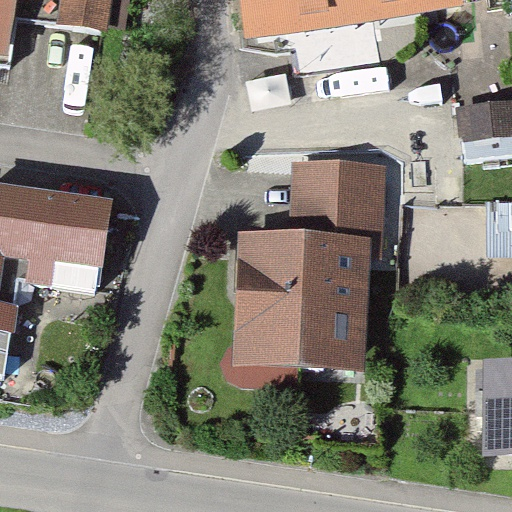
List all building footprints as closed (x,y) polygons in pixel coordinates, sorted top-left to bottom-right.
[(0,0),(0,54),(23,58),(31,0),(0,0)] [(64,0),(63,37),(116,40),(117,0),(64,0)] [(254,0),(260,36),(510,0),(254,0)] [(511,105),(459,113),(466,170),(511,163),(511,105)] [(297,237),(247,235),(241,358),(373,365),(383,168),(301,164),(297,237)] [(129,197),(0,177),(0,391),(8,392),(22,301),(111,314),(129,197)] [(511,212),(488,212),(488,263),(511,262),(511,212)] [(511,365),(498,366),(496,454),(511,454),(511,365)]
